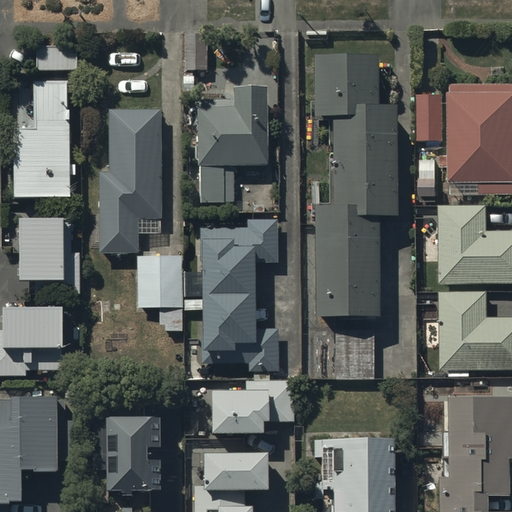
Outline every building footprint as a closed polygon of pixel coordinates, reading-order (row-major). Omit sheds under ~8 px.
[(208,37),(184,36),(184,73),(208,73),(208,37)] [(35,51),(35,75),(78,75),(78,51),(35,51)] [(376,115),(376,62),(313,63),(313,126),(332,125),(332,214),(315,214),(315,322),(379,322),(378,222),(395,222),(395,115),(376,115)] [(66,118),(67,87),(35,87),(35,133),(14,133),(13,203),(69,204),(69,179),(75,179),(75,167),(68,167),(69,118),(66,118)] [(511,88),(452,89),(452,99),(449,99),(449,186),(453,186),(454,198),(511,198),(511,88)] [(266,170),(266,93),(234,93),(234,103),(200,102),(200,112),(198,112),(198,171),(201,171),(201,208),(232,208),(232,170),(266,170)] [(442,144),(442,97),(416,97),(416,144),(442,144)] [(160,238),(160,113),(108,113),(108,176),(99,176),(99,257),(137,257),(137,238),(160,238)] [(436,201),(436,159),(419,159),(419,203),(434,204),(434,201),(436,201)] [(446,210),(440,210),(440,287),(511,287),(511,233),(486,234),(487,209),(480,209),(480,206),(446,206),(446,210)] [(293,424),(293,383),(270,383),(270,375),(278,375),(278,332),(254,332),(254,265),(277,265),(277,223),(248,223),(248,231),(200,231),(200,252),(202,252),(202,366),(249,366),(249,375),(254,375),(254,382),(246,382),(246,395),(212,395),(212,440),(262,440),(262,428),(269,428),(269,424),(293,424)] [(70,224),(19,224),(19,289),(60,289),(60,299),(80,299),(80,256),(70,256),(70,224)] [(182,259),(136,260),(136,312),(160,312),(160,328),(165,328),(165,334),(186,333),(186,311),(182,311),(182,259)] [(445,295),(440,295),(440,374),(448,374),(448,379),(469,379),(469,374),(511,373),(511,320),(487,321),(487,295),(482,295),(482,293),(445,293),(445,295)] [(62,312),(2,312),(2,336),(0,335),(0,380),(26,380),(26,374),(62,374),(62,312)] [(75,405),(0,404),(0,511),(11,511),(12,509),(20,509),(21,475),(58,476),(58,463),(75,464),(75,405)] [(511,404),(452,405),(452,484),(442,484),(442,511),(491,511),(491,502),(511,502),(511,404)] [(149,422),(92,422),(92,476),(106,476),(106,502),(121,502),(121,506),(131,506),(131,501),(154,501),(154,494),(160,494),(160,469),(148,469),(148,457),(159,457),(159,428),(149,428),(149,422)] [(395,511),(394,440),(315,441),(315,461),(324,460),(324,484),(314,484),(314,503),(322,503),(321,511),(395,511)] [(267,458),(203,458),(203,490),(194,490),(193,511),(245,511),(245,498),(267,498),(267,458)]
